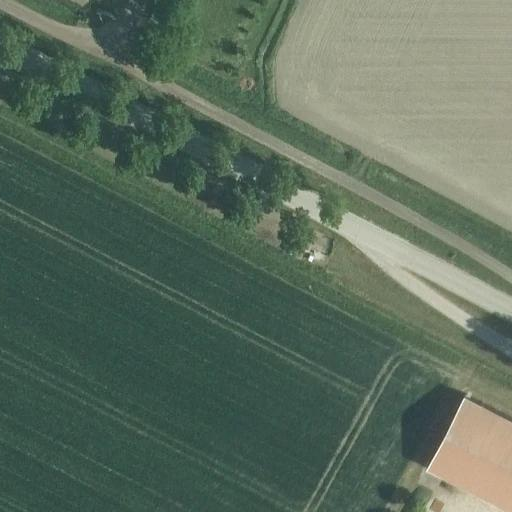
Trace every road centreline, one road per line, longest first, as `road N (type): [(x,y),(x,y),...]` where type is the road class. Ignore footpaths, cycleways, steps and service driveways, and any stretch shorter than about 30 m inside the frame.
road 1 (unclassified): [(0,0),(511,275)]
road 2 (unclassified): [(385,245),(0,44)]
road 3 (unclassified): [(511,352),(444,309),(385,245)]
road 4 (unclassified): [(511,310),(385,245)]
